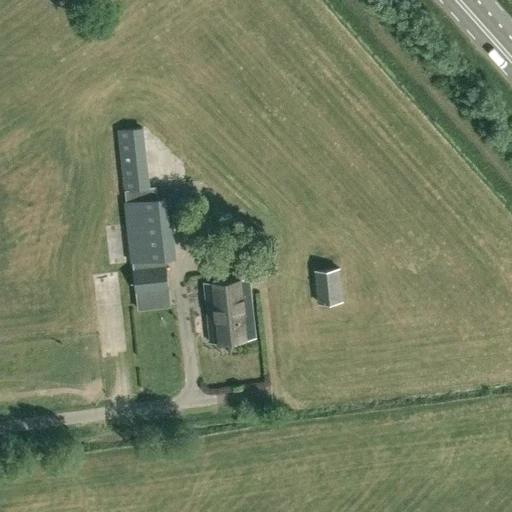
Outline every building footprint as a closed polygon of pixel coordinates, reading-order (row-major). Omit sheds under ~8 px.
[(117,129),(124,189),(149,186),(142,126),(117,129)] [(125,201),(132,260),(165,257),(159,197),(125,201)] [(166,264),(134,267),(136,292),(169,288),(166,264)] [(315,269),(319,301),(343,299),(339,267),(315,269)] [(210,340),(255,336),(250,277),(205,281),(210,340)] [(160,304),(179,303),(178,290),(159,291),(160,304)]
